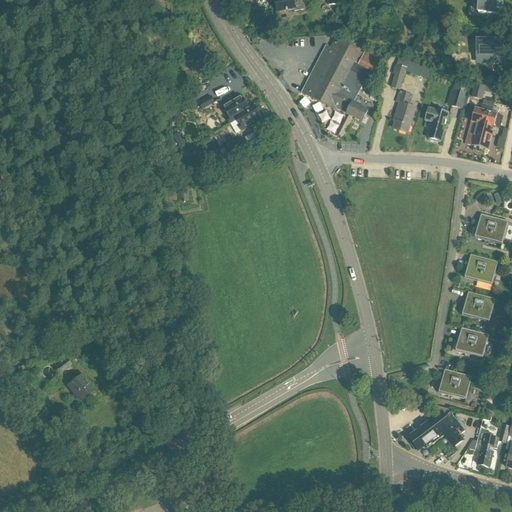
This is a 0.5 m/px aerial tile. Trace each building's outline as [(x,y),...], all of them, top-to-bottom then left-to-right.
[(303,0),(275,0),(277,6),(275,8),(276,11),(278,12),(278,13),(294,10),(294,11),(305,9),(303,0)] [(479,0),(478,14),(502,15),(502,14),(502,0),(479,0)] [(339,110),(347,114),(365,79),(366,80),(374,84),(387,61),(367,51),(365,55),(336,40),(331,50),(327,47),(302,93),(338,112),(339,110)] [(477,57),(489,57),(489,60),(496,60),(496,57),(502,57),(502,40),(477,40),(477,57)] [(400,91),(406,69),(396,66),(393,74),(395,75),(392,88),(400,91)] [(478,78),(472,98),(482,100),(485,92),(496,95),(495,97),(506,100),(510,87),(478,78)] [(355,101),(366,80),(365,79),(347,114),(349,116),(356,120),(355,121),(359,123),(360,122),(362,123),(368,112),(355,105),(357,102),(355,101)] [(448,106),(452,107),(461,109),(468,84),(456,81),(454,91),(452,90),(448,106)] [(408,134),(416,109),(409,107),(412,96),(401,92),(397,103),(400,104),(395,118),(397,118),(393,130),(408,134)] [(241,111),(247,107),(241,96),(223,107),(229,118),(227,119),(230,124),(237,120),(244,116),(241,111)] [(211,97),(199,104),(202,110),(214,103),(211,97)] [(262,119),(256,110),(258,109),(255,105),(254,106),(253,104),(247,107),(241,111),(244,116),(237,120),(241,125),(238,126),(242,131),(262,119)] [(488,150),(497,115),(499,109),(483,105),(481,111),(475,109),(465,145),(474,147),(473,151),(484,154),(485,150),(488,150)] [(426,122),(432,123),(428,139),(430,140),(431,141),(434,142),(435,141),(441,143),(444,132),(445,132),(446,127),(445,126),(448,114),(429,109),(426,122)] [(342,116),(335,118),(333,113),(325,115),(329,129),(335,127),(337,134),(347,131),(342,116)] [(507,139),(499,137),(497,147),(504,149),(507,139)] [(242,139),(230,146),(234,152),(246,145),(242,139)] [(185,144),(178,148),(180,152),(187,148),(185,144)] [(189,202),(186,188),(180,189),(184,203),(189,202)] [(477,227),(475,238),(502,245),(508,222),(481,215),(478,227),(477,227)] [(467,267),(464,279),(492,286),(498,263),(471,256),(468,268),(467,267)] [(495,300),(468,293),(465,305),(462,316),(489,323),(495,300)] [(462,329),(459,340),(458,340),(455,352),(483,359),(489,336),(462,329)] [(68,359),(66,360),(55,367),(54,367),(59,375),(62,373),(72,366),(68,359)] [(441,382),(438,393),(466,400),(472,377),(445,370),(442,382),(441,382)] [(82,375),(68,385),(79,402),(93,392),(82,375)] [(442,412),(409,437),(419,451),(424,447),(427,450),(443,438),(440,435),(442,433),(450,443),(453,448),(463,441),(459,436),(465,432),(451,413),(446,417),(442,412)] [(187,420),(171,434),(177,441),(185,434),(189,430),(187,420)] [(481,447),(483,448),(483,450),(481,450),(477,465),(490,468),(493,453),(492,453),(493,450),(495,451),(495,449),(497,450),(499,442),(506,443),(509,428),(503,426),(499,439),(498,439),(482,435),(480,445),(482,446),(481,447)] [(16,456),(23,449),(18,444),(11,451),(16,456)]
